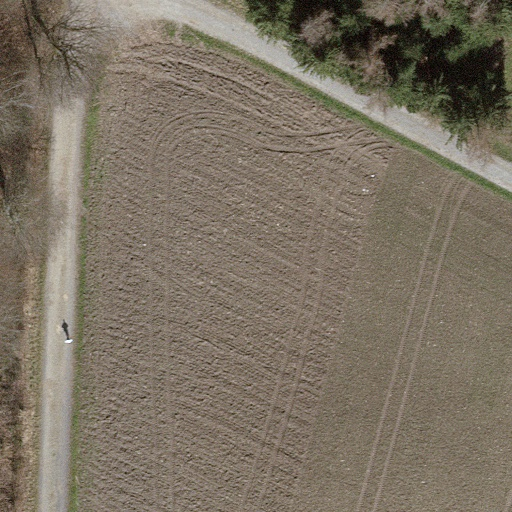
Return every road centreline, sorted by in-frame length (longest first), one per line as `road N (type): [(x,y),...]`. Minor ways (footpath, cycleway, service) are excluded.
road 1 (track): [(52,511),(67,109),(84,0)]
road 2 (track): [(182,0),(511,178)]
